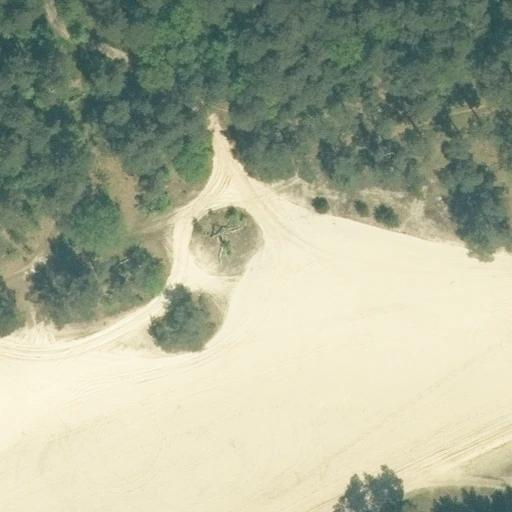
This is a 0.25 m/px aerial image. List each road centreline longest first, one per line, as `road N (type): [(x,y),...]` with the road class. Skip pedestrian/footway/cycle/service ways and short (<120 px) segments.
road 1 (track): [(511,96),(370,140),(252,194),(430,457)]
road 2 (track): [(511,271),(337,227),(252,194),(190,98),(73,36),(45,0)]
road 3 (track): [(0,343),(139,395),(298,342),(508,292)]
road 4 (track): [(24,353),(77,347),(137,322),(187,277),(177,246),(195,208),(242,181)]
road 5 (track): [(511,413),(328,511)]
road 6 (track): [(139,395),(0,450)]
